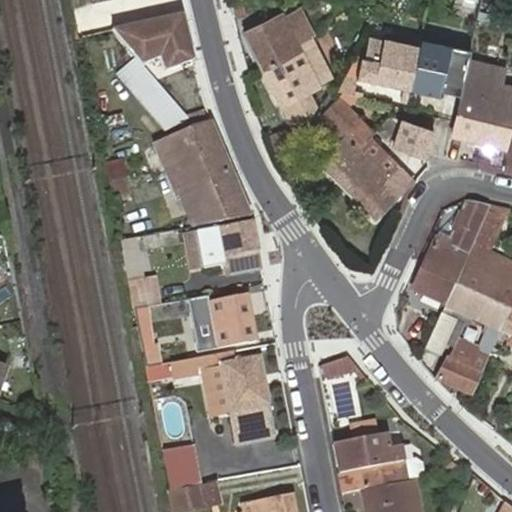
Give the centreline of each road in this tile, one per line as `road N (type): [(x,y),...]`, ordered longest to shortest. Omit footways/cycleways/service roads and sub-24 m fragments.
road 1 (residential): [(204,0),(251,159),(321,267)]
road 2 (residential): [(327,511),(294,320),(299,294),(321,267)]
road 3 (residential): [(361,318),(383,299),(438,189),(511,194)]
road 4 (residential): [(361,318),(447,421),(511,481)]
